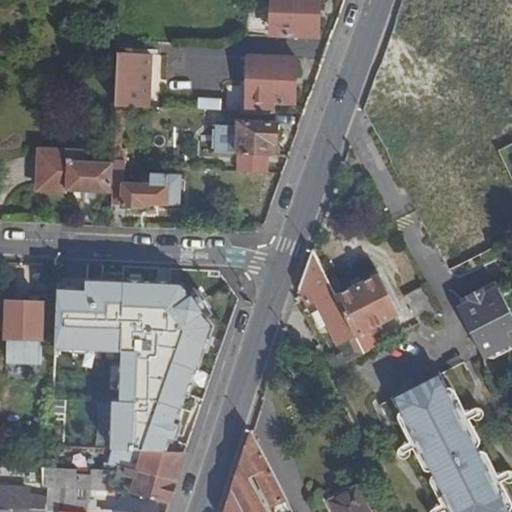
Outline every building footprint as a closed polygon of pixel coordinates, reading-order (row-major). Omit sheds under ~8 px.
[(320,0),(272,0),(272,19),(278,20),(277,36),(319,37),(320,0)] [(151,55),(118,53),(116,107),(129,107),(149,108),(151,55)] [(297,58),(255,56),(254,72),(248,72),(246,112),(275,113),(275,103),(296,104),(297,58)] [(485,74),(465,84),(467,88),(474,102),(492,138),(497,136),(511,128),(511,100),(497,68),(485,74)] [(199,99),(199,110),(220,111),(221,100),(199,99)] [(385,165),(425,146),(403,99),(363,118),(385,165)] [(459,114),(432,127),(451,163),(494,143),(492,138),(474,102),(457,110),(459,114)] [(129,107),(116,107),(116,118),(129,118),(129,107)] [(457,110),(429,123),(432,127),(459,114),(457,110)] [(238,126),(213,125),(212,153),(273,155),(273,143),(276,143),(277,123),(239,121),(238,126)] [(170,146),(184,147),(185,128),(171,127),(170,146)] [(497,136),(492,138),(494,143),(494,144),(500,142),(497,136)] [(83,152),(40,150),(38,189),(112,193),(114,164),(83,162),(83,152)] [(126,162),(114,161),(114,164),(112,193),(112,206),(123,206),(142,207),(143,203),(179,204),(180,177),(151,176),(151,182),(142,181),(142,186),(125,185),(126,162)] [(259,202),(270,205),(278,180),(266,176),(259,202)] [(473,205),(459,212),(469,232),(470,232),(483,225),(473,205)] [(469,232),(439,248),(450,271),(482,255),(470,232),(469,232)] [(313,252),(298,290),(307,307),(317,302),(339,346),(356,337),(356,336),(335,296),(313,252)] [(379,274),(335,296),(356,336),(370,329),(400,314),(379,274)] [(169,280),(170,283),(86,280),(86,290),(57,289),(51,447),(114,450),(170,452),(213,326),(206,316),(211,312),(194,288),(189,291),(181,281),(169,280)] [(424,286),(406,295),(420,322),(438,312),(424,286)] [(471,301),(458,308),(483,357),(511,342),(511,315),(497,287),(484,294),(481,288),(468,295),(471,301)] [(43,304),(9,303),(7,337),(9,337),(9,348),(26,349),(25,362),(42,362),(42,349),(43,304)] [(370,329),(356,336),(356,337),(364,353),(378,346),(370,329)] [(439,374),(394,397),(412,433),(416,430),(426,449),(422,452),(444,495),(448,492),(458,511),(456,511),(509,511),(499,490),(494,493),(485,474),(489,471),(467,428),(462,431),(453,412),(457,409),(439,374)] [(292,511),(251,432),(244,455),(250,465),(256,476),(274,511),(292,511)] [(170,452),(114,450),(110,464),(105,463),(104,471),(117,471),(119,465),(177,481),(185,453),(170,452)] [(250,465),(244,455),(232,490),(243,511),(266,511),(249,479),(256,476),(250,465)] [(77,470),(42,468),(43,485),(48,486),(90,488),(90,490),(122,492),(132,494),(171,504),(177,481),(119,465),(117,471),(104,471),(91,470),(91,475),(77,474),(77,470)] [(90,488),(48,486),(48,499),(46,511),(88,511),(90,490),(90,488)] [(0,510),(11,511),(42,511),(46,511),(48,499),(30,495),(30,490),(0,488),(0,510)] [(367,511),(356,489),(331,502),(336,511),(367,511)] [(243,511),(232,490),(225,511),(243,511)]
